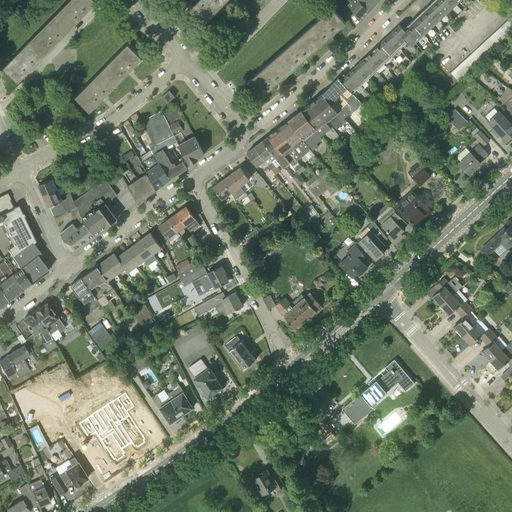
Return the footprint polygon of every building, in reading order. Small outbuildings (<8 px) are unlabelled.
[(69,0),(56,14),(71,28),(97,2),(95,0),(69,0)] [(226,0),(198,0),(190,9),(204,23),(226,0)] [(254,0),(253,2),(262,10),(266,6),(259,0),(254,0)] [(370,11),(360,0),(344,0),(349,5),(362,19),(370,11)] [(360,0),(370,11),(379,0),(360,0)] [(433,0),(404,28),(400,24),(396,28),(408,41),(412,45),(448,11),(452,7),(459,0),(433,0)] [(249,6),(258,15),(262,10),(253,2),(249,6)] [(245,10),(253,19),(258,15),(249,6),(245,10)] [(305,32),(318,47),(346,22),(333,7),(305,32)] [(241,14),(249,23),(253,19),(245,10),(241,14)] [(46,54),(71,28),(56,14),(31,39),(46,54)] [(236,19),(245,27),(249,23),(241,14),(236,19)] [(232,23),(241,31),(245,27),(236,19),(232,23)] [(511,30),(511,27),(507,21),(503,25),(510,33),(511,30)] [(237,36),(241,31),(232,23),(228,27),(237,36)] [(510,33),(503,25),(499,29),(506,37),(510,33)] [(408,41),(396,28),(388,35),(400,48),(408,41)] [(506,37),(499,29),(495,32),(502,40),(506,37)] [(290,71),(318,47),(305,32),(277,56),(290,71)] [(502,40),(495,32),(491,36),(498,44),(502,40)] [(381,43),(392,55),(400,48),(388,35),(381,43)] [(498,44),(491,36),(487,40),(494,47),(498,44)] [(46,54),(31,39),(5,66),(19,81),(46,54)] [(494,47),(487,40),(483,43),(490,51),(494,47)] [(102,70),(116,84),(143,57),(129,43),(102,70)] [(373,50),(384,63),(392,55),(381,43),(373,50)] [(490,51),(483,43),(479,47),(486,55),(490,51)] [(486,55),(479,47),(475,51),(482,58),(486,55)] [(365,58),(376,70),(384,63),(373,50),(365,58)] [(482,58),(475,51),(471,54),(478,62),(482,58)] [(478,62),(471,54),(467,58),(474,66),(478,62)] [(290,71),(277,56),(249,81),(263,96),(290,71)] [(357,65),(368,78),(376,70),(365,58),(357,65)] [(474,66),(467,58),(463,62),(470,69),(474,66)] [(470,69),(463,62),(459,65),(466,73),(470,69)] [(349,73),(360,85),(368,78),(357,65),(349,73)] [(466,73),(459,65),(455,69),(462,77),(466,73)] [(462,77),(455,69),(451,73),(458,80),(462,77)] [(90,110),(116,84),(102,70),(76,96),(90,110)] [(341,80),(352,93),(360,85),(349,73),(341,80)] [(323,93),(347,121),(357,131),(365,124),(354,111),(362,103),(352,93),(341,80),(338,77),(323,93)] [(511,89),(509,87),(497,101),(511,112),(511,89)] [(170,90),(162,96),(167,103),(175,96),(170,90)] [(25,99),(29,103),(38,95),(34,91),(25,99)] [(312,102),(327,121),(330,119),(337,129),(347,121),(323,93),(312,102)] [(38,95),(29,103),(34,107),(42,99),(38,95)] [(42,99),(34,107),(38,112),(46,103),(42,99)] [(174,134),(177,141),(190,165),(204,154),(180,109),(176,100),(162,110),(161,110),(174,134)] [(302,110),(322,136),(331,129),(326,122),(327,121),(312,102),(302,110)] [(46,103),(38,112),(42,116),(50,107),(46,103)] [(50,107),(42,116),(46,120),(54,111),(50,107)] [(454,109),(446,118),(459,130),(467,121),(454,109)] [(177,141),(174,134),(161,110),(142,121),(157,151),(177,141)] [(289,120),(311,148),(312,150),(318,146),(316,143),(322,139),(321,137),(322,136),(302,110),(289,120)] [(54,111),(46,120),(50,124),(59,115),(54,111)] [(499,111),(488,121),(494,128),(493,130),(498,136),(500,134),(506,141),(511,135),(511,119),(508,115),(505,118),(499,111)] [(59,115),(50,124),(54,128),(63,120),(59,115)] [(63,120),(54,128),(59,132),(67,124),(63,120)] [(279,128),(301,157),(311,148),(289,120),(279,128)] [(269,136),(290,162),(295,170),(301,165),(297,160),(301,157),(279,128),(269,136)] [(480,131),(475,136),(484,145),(489,140),(480,131)] [(263,140),(277,158),(284,167),(290,162),(269,136),(263,140)] [(255,147),(271,167),(276,174),(280,171),(273,161),(277,158),(263,140),(255,147)] [(479,145),(459,163),(469,174),(480,163),(478,161),(487,153),(479,145)] [(271,167),(255,147),(247,153),(257,166),(261,163),(264,168),(266,170),(271,167)] [(164,149),(154,154),(171,179),(188,168),(183,161),(181,157),(178,159),(173,163),(164,149)] [(141,163),(147,173),(157,189),(171,179),(154,154),(141,163)] [(422,186),(432,175),(419,162),(409,173),(422,186)] [(84,167),(78,170),(83,181),(89,177),(84,167)] [(232,174),(240,186),(250,179),(241,167),(232,174)] [(315,175),(326,189),(328,188),(327,187),(336,180),(326,167),(315,175)] [(147,173),(137,179),(147,196),(156,189),(156,190),(157,189),(147,173)] [(245,192),(240,186),(232,174),(223,180),(231,192),(236,199),(245,192)] [(326,189),(315,175),(306,182),(317,196),(326,189)] [(357,181),(351,175),(346,180),(351,186),(357,181)] [(105,178),(74,201),(77,206),(81,216),(95,234),(117,218),(108,206),(111,204),(111,199),(117,195),(105,178)] [(43,196),(67,185),(65,180),(55,185),(52,179),(38,185),(43,196)] [(147,196),(137,179),(128,185),(137,200),(138,200),(140,198),(141,200),(147,196)] [(231,192),(223,180),(214,187),(222,199),(231,192)] [(67,185),(43,196),(48,207),(62,201),(59,195),(69,191),(67,185)] [(412,189),(398,201),(416,221),(424,213),(423,212),(428,207),(412,189)] [(10,253),(30,283),(48,269),(37,254),(40,252),(32,242),(35,241),(18,206),(13,208),(7,195),(0,198),(0,220),(12,245),(7,249),(10,253)] [(77,206),(74,201),(73,198),(63,203),(67,211),(70,210),(77,206)] [(305,210),(312,219),(319,214),(311,205),(305,210)] [(81,216),(77,206),(70,210),(75,221),(68,227),(81,245),(95,234),(81,216)] [(178,213),(187,226),(191,232),(201,225),(187,206),(178,213)] [(390,215),(381,224),(391,234),(388,237),(394,244),(403,235),(400,233),(404,230),(400,225),(405,220),(392,207),(387,212),(390,215)] [(178,231),(187,226),(178,213),(169,219),(178,231)] [(162,243),(178,231),(169,219),(159,226),(160,229),(155,232),(162,243)] [(273,231),(283,223),(280,219),(270,226),(273,231)] [(311,226),(316,232),(323,227),(319,221),(311,226)] [(383,242),(388,238),(373,221),(363,230),(366,234),(359,241),(376,260),(384,252),(381,249),(385,245),(383,242)] [(504,231),(502,230),(481,249),(487,256),(494,249),(499,255),(507,248),(507,249),(511,244),(511,225),(504,231)] [(81,245),(68,227),(60,233),(64,241),(71,250),(75,250),(81,245)] [(256,228),(247,235),(251,241),(260,234),(256,228)] [(142,239),(153,254),(162,248),(151,232),(142,239)] [(142,239),(134,245),(145,260),(148,264),(156,258),(153,254),(142,239)] [(201,246),(209,258),(218,251),(210,240),(201,246)] [(348,254),(340,261),(352,277),(358,272),(360,274),(368,268),(361,260),(366,256),(356,243),(346,251),(348,254)] [(145,260),(134,245),(126,250),(137,266),(145,260)] [(450,256),(456,251),(453,247),(452,245),(445,249),(450,256)] [(137,266),(126,250),(118,256),(126,268),(129,272),(137,266)] [(106,259),(117,274),(126,268),(118,256),(115,252),(106,259)] [(30,283),(10,253),(5,256),(6,256),(15,271),(12,273),(22,289),(30,283)] [(106,259),(97,265),(108,281),(117,274),(106,259)] [(0,305),(22,289),(12,273),(3,261),(0,263),(0,305)] [(175,266),(179,273),(187,269),(183,261),(175,266)] [(178,274),(182,280),(204,268),(201,262),(178,274)] [(108,281),(97,265),(81,277),(101,304),(102,305),(101,306),(106,314),(115,307),(111,300),(110,301),(106,296),(115,290),(108,281)] [(204,268),(182,280),(184,285),(200,276),(203,283),(211,280),(215,287),(228,280),(225,274),(226,273),(222,265),(207,273),(204,268)] [(488,267),(485,271),(492,276),(495,272),(488,267)] [(440,305),(456,291),(443,276),(434,285),(438,290),(432,295),(440,305)] [(101,304),(81,277),(71,284),(91,312),(101,304)] [(459,313),(468,305),(456,291),(440,305),(449,314),(455,309),(459,313)] [(223,292),(195,307),(199,314),(222,302),(228,314),(237,309),(243,305),(236,292),(226,297),(223,292)] [(291,304),(304,320),(312,313),(313,315),(322,307),(315,298),(316,296),(313,293),(312,294),(311,293),(305,298),(303,295),(291,304)] [(137,303),(136,301),(133,295),(128,298),(133,306),(137,303)] [(270,295),(264,298),(270,309),(276,306),(270,295)] [(304,320),(291,304),(286,297),(276,305),(295,328),(304,320)] [(122,318),(129,314),(122,302),(115,306),(122,318)] [(34,311),(49,333),(57,328),(59,331),(64,327),(53,311),(53,312),(46,303),(42,306),(42,305),(40,307),(39,306),(37,308),(36,309),(34,311)] [(141,323),(152,318),(146,304),(134,310),(141,323)] [(462,335),(474,324),(465,315),(472,309),(468,305),(459,313),(463,318),(454,326),(462,335)] [(49,333),(34,311),(29,315),(28,314),(25,316),(24,318),(23,319),(33,334),(39,330),(46,340),(43,342),(47,349),(56,343),(49,333)] [(104,351),(116,342),(100,322),(89,330),(104,351)] [(474,324),(462,335),(470,344),(479,336),(483,340),(493,332),(488,327),(482,333),(474,324)] [(165,339),(171,336),(167,330),(162,333),(165,339)] [(493,332),(483,340),(487,345),(481,350),(489,359),(501,349),(493,340),(497,336),(493,332)] [(63,347),(73,339),(69,334),(59,342),(63,347)] [(236,335),(224,345),(243,369),(256,359),(251,353),(254,351),(244,339),(241,341),(236,335)] [(145,359),(168,347),(165,340),(141,350),(145,359)] [(27,343),(6,355),(6,356),(0,359),(0,364),(7,376),(27,364),(23,357),(32,351),(27,343)] [(511,347),(508,343),(501,349),(489,359),(498,369),(507,361),(511,365),(511,364),(511,347)] [(97,356),(102,362),(106,359),(101,352),(97,356)] [(139,371),(148,365),(141,355),(133,359),(134,366),(139,371)] [(222,387),(216,379),(217,379),(210,369),(209,370),(201,358),(189,367),(197,379),(195,380),(205,394),(207,393),(209,396),(217,391),(217,392),(218,392),(219,392),(220,392),(221,392),(222,391),(222,390),(222,389),(222,388),(222,387)] [(180,381),(185,378),(179,367),(174,370),(180,381)] [(376,380),(351,401),(357,408),(367,400),(371,405),(387,392),(385,390),(399,378),(396,374),(396,373),(392,368),(377,381),(376,380)] [(172,401),(182,415),(192,408),(188,401),(189,400),(177,383),(171,386),(174,391),(168,395),(172,401)] [(134,448),(146,440),(126,409),(133,404),(132,402),(126,393),(127,393),(125,391),(114,399),(113,398),(112,399),(112,400),(103,406),(103,405),(99,408),(90,414),(89,415),(77,423),(85,436),(93,431),(113,462),(125,454),(123,450),(131,444),(134,448)] [(182,415),(172,401),(164,406),(157,396),(152,399),(165,417),(167,416),(171,423),(182,415)] [(420,413),(416,409),(412,412),(416,417),(420,413)] [(11,419),(14,424),(19,422),(16,416),(11,419)] [(0,425),(2,430),(9,426),(6,420),(0,422),(0,425)] [(29,428),(33,439),(42,435),(38,425),(29,428)] [(6,436),(0,439),(6,448),(11,445),(6,436)] [(87,478),(74,457),(74,456),(68,460),(71,465),(64,469),(64,470),(59,474),(58,472),(49,478),(60,495),(68,489),(66,486),(72,482),(74,486),(87,478)] [(0,478),(3,477),(3,475),(7,473),(11,480),(25,474),(20,465),(11,470),(6,460),(0,463),(0,478)] [(304,474),(299,468),(295,471),(294,470),(288,474),(293,481),(298,477),(299,478),(304,474)] [(260,475),(254,478),(263,493),(275,486),(276,489),(281,486),(275,476),(271,479),(265,469),(259,473),(260,475)] [(41,479),(29,485),(34,494),(38,502),(40,506),(50,501),(48,495),(51,494),(47,486),(44,487),(41,479)] [(29,511),(28,508),(38,502),(34,494),(29,485),(29,484),(20,488),(26,498),(21,501),(21,500),(8,507),(10,511),(29,511)]
